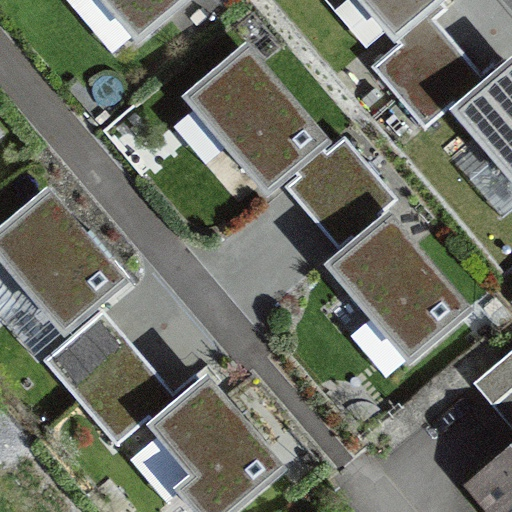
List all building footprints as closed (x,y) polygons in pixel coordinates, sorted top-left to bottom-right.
[(104,0),(135,38),(182,0),(104,0)] [(379,0),(401,23),(425,0),(379,0)] [(431,13),(372,65),(399,95),(457,42),(431,13)] [(457,42),(399,95),(428,123),(450,106),(486,76),(457,42)] [(450,106),(511,180),(511,54),(486,76),(450,106)] [(317,160),(237,65),(176,117),(256,212),(280,190),(317,160)] [(382,238),(402,221),(337,143),(317,160),(280,190),(345,268),(382,238)] [(0,255),(64,331),(120,283),(45,196),(0,235),(0,255)] [(400,376),(457,328),(382,238),(345,268),(325,286),(400,376)] [(49,372),(80,411),(132,369),(100,330),(49,372)] [(511,445),(511,367),(472,402),(511,447),(511,445)] [(169,416),(132,369),(80,411),(118,457),(169,416)] [(252,511),(274,493),(196,407),(149,449),(192,496),(174,511),(252,511)] [(467,511),(511,511),(511,465),(462,505),(467,511)]
